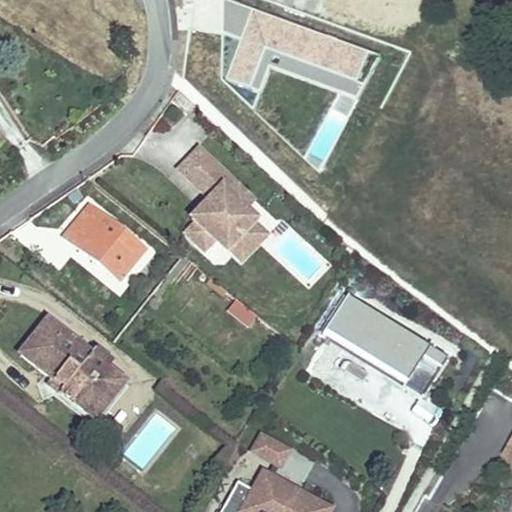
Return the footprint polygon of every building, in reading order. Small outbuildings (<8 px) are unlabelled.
[(186,115),(194,106),(179,91),(171,101),(186,115)] [(178,169),(200,190),(220,168),(199,148),(178,169)] [(253,200),(220,168),(200,190),(210,200),(213,203),(206,211),(202,207),(191,219),(195,223),(184,234),(203,253),(214,241),(225,252),(253,223),(242,212),(253,200)] [(213,203),(210,200),(202,207),(206,211),(213,203)] [(142,251),(88,207),(63,239),(117,282),(142,251)] [(267,236),(253,223),(225,252),(238,265),(267,236)] [(150,251),(166,263),(174,253),(157,241),(150,251)] [(349,264),(356,254),(346,247),(340,255),(349,264)] [(324,333),(405,385),(423,397),(446,360),(348,296),(324,333)] [(20,356),(53,383),(63,391),(59,395),(93,423),(123,387),(104,371),(109,365),(94,352),(90,357),(47,323),(20,356)] [(405,385),(324,333),(321,337),(402,389),(405,385)] [(63,391),(53,383),(49,388),(59,395),(63,391)] [(254,453),(276,465),(280,467),(288,453),(261,439),(254,453)] [(280,467),(276,465),(269,478),(272,480),(280,467)] [(222,511),(327,511),(328,511),(272,480),(269,478),(263,475),(254,491),(239,482),(222,511)]
